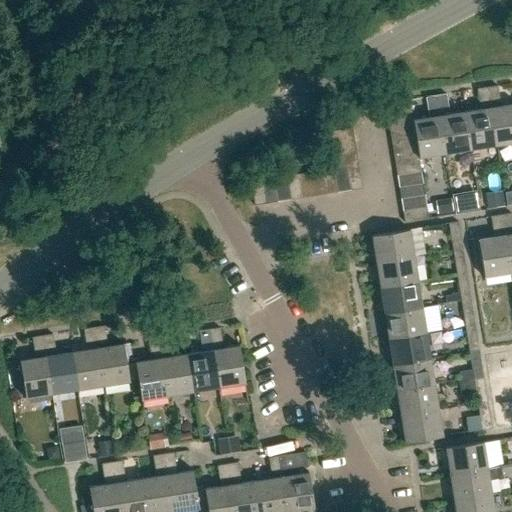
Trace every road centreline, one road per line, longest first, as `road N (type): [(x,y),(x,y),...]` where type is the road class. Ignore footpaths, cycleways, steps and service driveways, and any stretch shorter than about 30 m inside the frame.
road 1 (unclassified): [(189,154),(463,0)]
road 2 (residential): [(382,511),(379,492),(234,239)]
road 3 (unclassified): [(0,287),(189,154)]
road 4 (residential): [(234,239),(367,218)]
